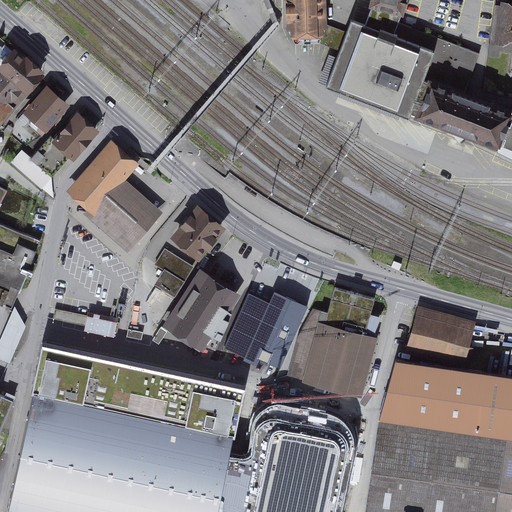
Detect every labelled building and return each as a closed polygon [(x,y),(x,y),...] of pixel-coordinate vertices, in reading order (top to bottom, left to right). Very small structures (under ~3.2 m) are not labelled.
[(295,42),(320,41),(325,27),(325,24),(324,0),(287,0),(288,28),(295,42)] [(372,0),(371,5),(372,5),(363,29),(349,24),(346,31),(325,24),(325,27),(320,41),(340,49),(328,80),(511,149),(511,111),(464,93),(479,53),(398,22),(402,13),(404,0),(372,0)] [(511,7),(495,6),(492,38),(511,40),(511,7)] [(34,86),(31,83),(40,71),(25,58),(24,59),(15,51),(14,52),(5,44),(2,47),(0,45),(0,95),(0,113),(2,116),(11,105),(14,108),(21,101),(18,99),(22,95),(21,94),(23,91),(27,94),(34,86)] [(48,90),(28,112),(44,126),(64,104),(48,90)] [(95,130),(77,115),(56,140),(50,135),(31,158),(52,176),(71,153),(73,155),(95,130)] [(76,186),(73,193),(92,209),(96,204),(125,230),(120,235),(130,243),(155,215),(116,180),(132,162),(112,145),(76,186)] [(31,273),(33,270),(28,268),(40,239),(0,221),(0,202),(7,189),(0,185),(0,429),(13,399),(0,393),(0,302),(11,307),(27,271),(31,273)] [(382,192),(377,198),(401,214),(405,207),(382,192)] [(176,235),(198,253),(220,227),(198,209),(192,217),(190,216),(184,224),(185,225),(176,235)] [(191,267),(164,250),(155,263),(168,271),(160,285),(174,293),(191,267)] [(224,312),(236,295),(200,272),(167,322),(203,345),(204,343),(215,348),(230,315),(224,312)] [(374,337),(364,334),(374,298),(358,293),(358,292),(351,290),(351,291),(334,287),(327,312),(314,309),(299,335),(290,367),(307,371),(305,378),(359,392),(374,337)] [(269,301),(249,291),(224,346),(257,361),(259,357),(279,366),(307,304),(275,289),(269,301)] [(116,314),(122,316),(124,303),(118,302),(116,314)] [(13,306),(0,338),(0,356),(11,361),(30,312),(13,306)] [(460,358),(469,327),(420,314),(411,350),(422,353),(423,348),(460,358)] [(119,322),(102,318),(100,328),(117,332),(119,322)] [(215,511),(232,433),(234,434),(236,426),(237,426),(239,418),(238,418),(245,385),(42,341),(31,390),(33,390),(7,511),(10,511),(215,511)] [(511,511),(511,374),(396,357),(379,417),(366,511),(511,511)] [(229,446),(215,511),(341,511),(355,450),(356,437),(354,431),(348,419),(344,415),(333,408),(285,397),(276,396),(266,399),(262,402),(255,408),(251,417),(246,445),(245,447),(242,448),(229,446)]
